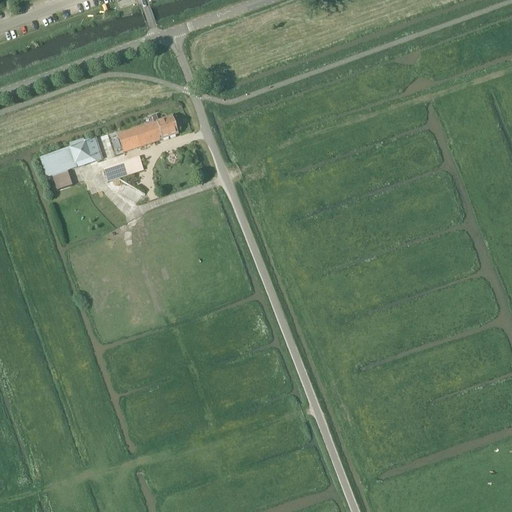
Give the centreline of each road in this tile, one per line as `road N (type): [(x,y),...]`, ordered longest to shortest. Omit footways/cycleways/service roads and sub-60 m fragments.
road 1 (unclassified): [(357,511),(174,40),(163,36)]
road 2 (track): [(316,408),(120,469)]
road 3 (tertiary): [(163,36),(0,93)]
